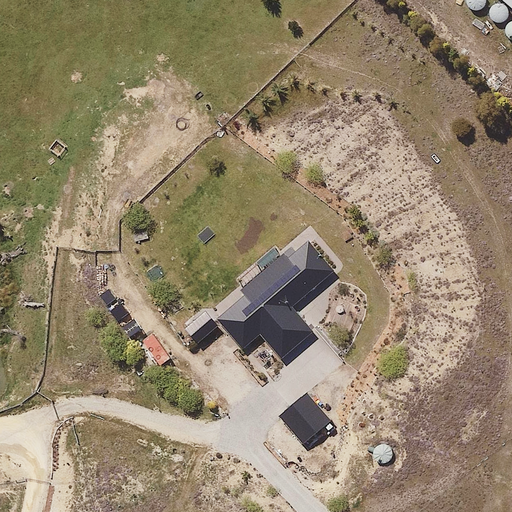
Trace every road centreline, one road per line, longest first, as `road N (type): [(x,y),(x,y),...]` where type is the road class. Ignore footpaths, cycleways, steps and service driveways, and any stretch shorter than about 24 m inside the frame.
road 1 (track): [(0,412),(97,385),(201,422),(234,421),(320,346)]
road 2 (track): [(50,393),(26,511)]
